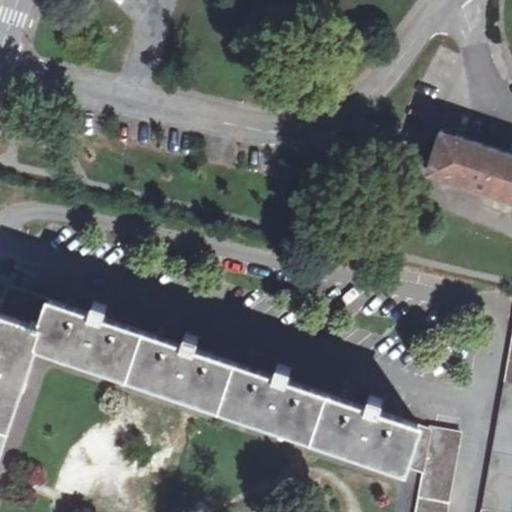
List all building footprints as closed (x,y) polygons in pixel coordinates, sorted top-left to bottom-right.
[(511,154),(471,141),(443,132),(429,171),(511,199),(511,154)] [(408,461),(424,417),(368,397),(371,386),(358,382),(353,393),(280,369),(284,359),(270,354),(266,364),(187,339),(191,328),(177,324),(173,334),(99,310),(103,299),(88,294),(84,306),(44,293),(36,318),(30,339),(408,461)] [(0,426),(30,339),(36,318),(0,306),(0,426)] [(503,511),(511,467),(511,314),(476,511),(503,511)] [(424,417),(408,461),(419,465),(410,511),(441,511),(456,424),(424,417)]
